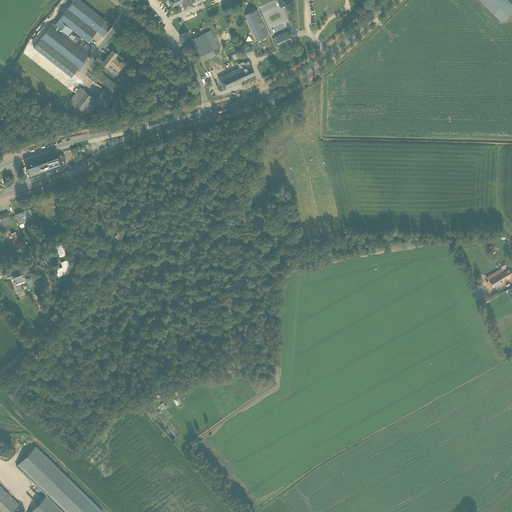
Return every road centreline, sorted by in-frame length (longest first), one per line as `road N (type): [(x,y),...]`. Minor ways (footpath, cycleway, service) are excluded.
road 1 (track): [(223,158),(0,373)]
road 2 (track): [(295,243),(292,266),(228,288),(230,370),(161,396)]
road 3 (secondary): [(206,113),(299,76),(390,0)]
road 4 (secondary): [(0,196),(168,121)]
road 5 (secondary): [(168,121),(0,166)]
road 6 (track): [(295,243),(249,240),(223,158)]
